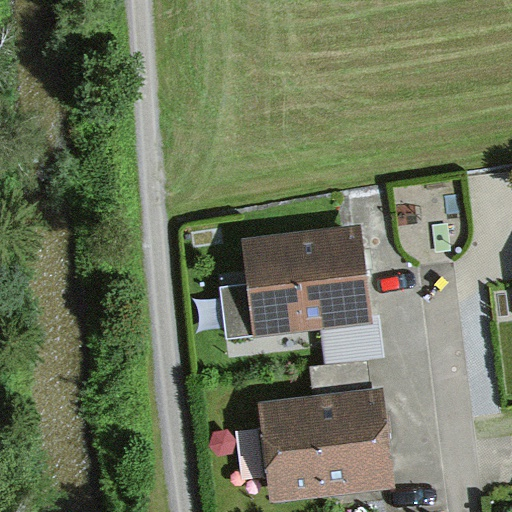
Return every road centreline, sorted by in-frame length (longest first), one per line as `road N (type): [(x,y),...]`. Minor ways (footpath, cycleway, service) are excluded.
road 1 (track): [(184,511),(153,271),(135,0)]
road 2 (residential): [(437,276),(464,511)]
